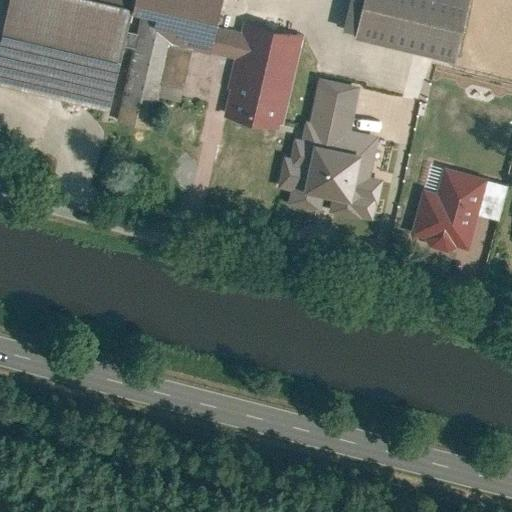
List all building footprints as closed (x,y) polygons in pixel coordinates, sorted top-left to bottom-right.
[(143,5),(121,0),(18,0),(0,75),(119,104),(143,5)] [(144,0),(143,5),(148,6),(179,14),(172,40),(218,51),(225,22),(230,0),(144,0)] [(358,0),(353,25),(364,28),(371,0),(358,0)] [(476,0),(371,0),(364,28),(363,32),(462,56),(476,0)] [(148,6),(123,106),(154,114),(172,40),(179,14),(148,6)] [(253,172),(283,180),(291,147),(280,144),(307,33),(249,19),(247,28),(240,56),(230,94),(233,95),(218,158),(242,164),(245,151),(258,154),(253,172)] [(240,56),(247,28),(225,22),(218,51),(240,56)] [(395,124),(330,109),(309,202),(374,217),(395,124)] [(488,176),(436,163),(417,235),(469,248),(488,176)]
